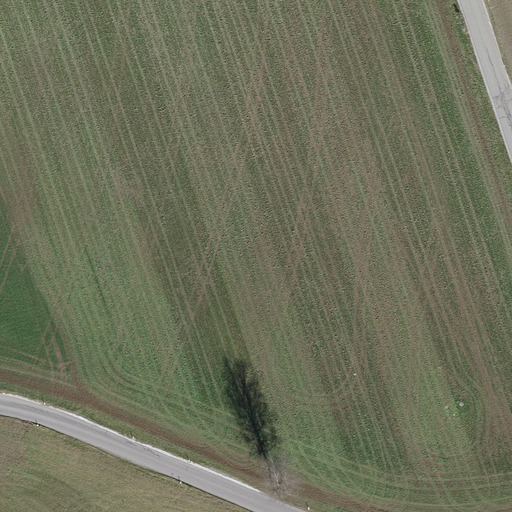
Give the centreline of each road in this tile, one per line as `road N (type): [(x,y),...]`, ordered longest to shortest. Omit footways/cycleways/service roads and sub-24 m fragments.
road 1 (unclassified): [(292,511),(0,401)]
road 2 (tertiary): [(511,127),(468,0)]
